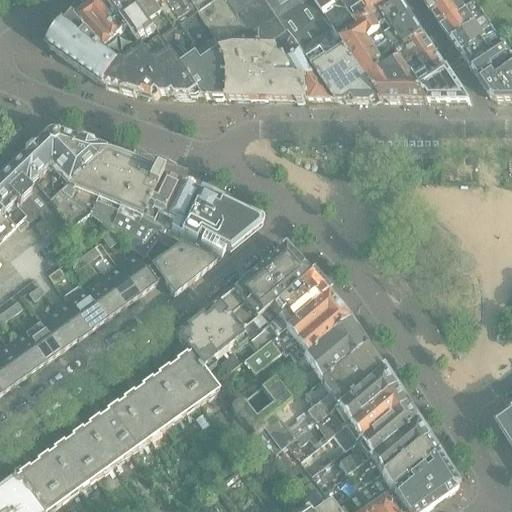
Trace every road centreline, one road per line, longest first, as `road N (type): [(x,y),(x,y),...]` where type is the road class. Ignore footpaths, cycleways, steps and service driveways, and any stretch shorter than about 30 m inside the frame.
road 1 (residential): [(299,213),(0,433)]
road 2 (residential): [(208,160),(255,131),(483,129)]
road 3 (residential): [(455,416),(343,256),(299,213)]
road 4 (residential): [(208,160),(68,102)]
road 5 (residential): [(408,0),(479,106),(483,129)]
